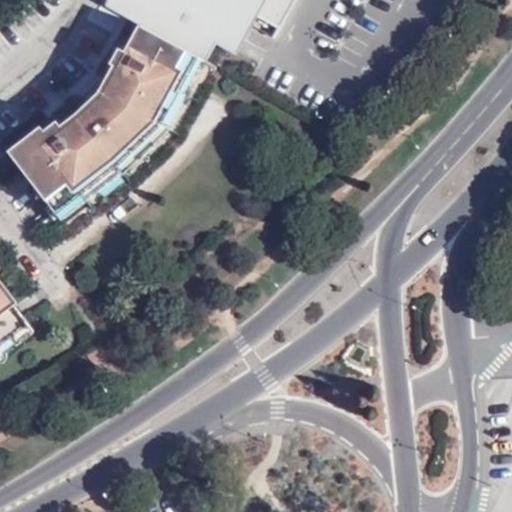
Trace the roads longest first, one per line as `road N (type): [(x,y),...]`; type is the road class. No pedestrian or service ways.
road 1 (secondary): [(500,86),(340,252),(241,341),(77,454),(0,494)]
road 2 (secondary): [(100,470),(265,375),(391,280)]
road 3 (tertiary): [(100,470),(229,420),(294,410),(343,423),(407,491)]
road 4 (tertiary): [(457,511),(468,470),(459,275),(494,172)]
road 5 (tertiary): [(500,86),(400,220),(391,280)]
road 6 (tertiary): [(391,280),(407,491)]
road 7 (secondary): [(391,280),(494,172)]
